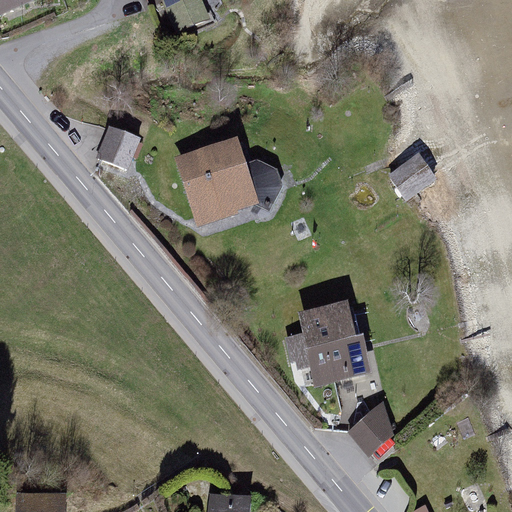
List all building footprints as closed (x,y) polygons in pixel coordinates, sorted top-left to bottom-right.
[(0,0),(0,23),(55,0),(0,0)] [(161,0),(180,47),(217,33),(205,3),(211,0),(161,0)] [(141,138),(110,127),(99,157),(130,168),(141,138)] [(238,139),(176,159),(197,225),(259,206),(238,139)] [(253,163),(254,187),(279,186),(277,161),(253,163)] [(422,163),(391,185),(411,211),(441,189),(422,163)] [(349,302),(299,313),(315,385),(377,371),(369,335),(357,337),(349,302)] [(409,438),(386,412),(353,441),(375,467),(409,438)] [(16,511),(65,511),(66,494),(16,493),(16,511)] [(207,511),(249,511),(250,497),(209,493),(207,511)]
